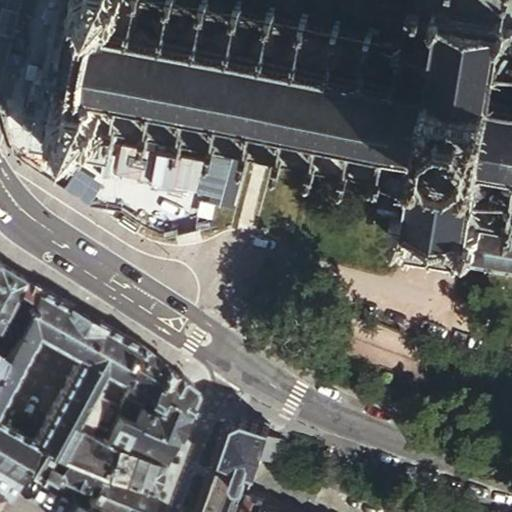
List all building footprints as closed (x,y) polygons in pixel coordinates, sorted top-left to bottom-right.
[(511,0),(409,0),(409,3),(394,0),(65,0),(64,6),(68,7),(80,30),(84,31),(78,51),(75,51),(57,69),(54,69),(52,81),(57,82),(64,96),(62,107),(51,118),(45,118),(43,129),(45,133),(57,135),(58,130),(73,123),(83,125),(95,137),(94,142),(105,144),(108,142),(111,130),(107,129),(109,126),(112,123),(117,130),(123,126),(122,124),(123,117),(143,121),(142,128),(140,129),(144,136),(150,132),(149,130),(151,123),(176,128),(175,134),(173,136),(177,142),(184,138),(182,136),(184,130),(208,134),(207,140),(206,142),(210,148),(216,145),(215,143),(217,136),(242,141),(241,147),(239,149),(243,155),(249,150),(248,149),(250,142),(265,145),(276,147),(275,154),(273,156),(278,162),(283,157),(282,155),(284,148),(309,154),(307,160),(305,162),(309,168),(316,164),(315,162),(316,155),(341,160),(339,167),(337,169),(342,175),(349,171),(347,169),(348,162),(372,167),(371,168),(375,176),(377,175),(374,188),(369,187),(367,193),(373,194),(373,196),(375,197),(375,203),(380,204),(381,197),(394,200),(393,208),(394,209),(394,215),(398,221),(403,222),(402,229),(407,230),(406,240),(401,239),(401,244),(404,245),(404,246),(405,246),(405,250),(411,251),(412,248),(416,248),(416,252),(420,253),(424,247),(416,231),(432,217),(432,215),(441,216),(450,218),(450,221),(460,238),(446,251),(447,257),(452,258),(452,255),(458,256),(457,259),(464,260),(463,262),(467,263),(468,261),(485,264),(485,266),(489,267),(490,264),(508,268),(508,270),(511,271),(511,269),(511,0)] [(0,259),(0,348),(3,350),(14,326),(0,318),(24,273),(14,267),(0,259)] [(32,278),(24,273),(0,318),(14,326),(36,280),(32,278)] [(0,492),(4,494),(18,469),(34,441),(72,461),(98,471),(100,467),(111,438),(103,435),(86,429),(105,397),(90,389),(102,368),(116,376),(133,338),(111,324),(80,306),(76,304),(36,280),(14,326),(3,350),(0,355),(0,492)] [(300,312),(277,307),(273,328),(297,333),(300,312)] [(154,353),(133,338),(116,376),(115,379),(127,385),(123,393),(137,399),(148,403),(151,396),(154,398),(159,388),(183,404),(191,386),(189,380),(154,353)] [(180,410),(183,404),(159,388),(154,398),(151,396),(148,403),(137,399),(130,415),(170,432),(180,410)] [(137,399),(123,393),(115,409),(130,415),(137,399)] [(115,409),(103,435),(111,438),(159,458),(160,454),(164,446),(170,432),(130,415),(115,409)] [(243,477),(250,478),(259,453),(266,431),(269,421),(241,413),(232,418),(225,436),(226,436),(224,443),(220,454),(236,460),(232,474),(234,477),(239,479),(243,477)] [(284,436),(266,431),(259,453),(277,458),(284,436)] [(289,434),(279,463),(320,476),(329,447),(289,434)] [(106,469),(150,486),(152,479),(155,472),(158,460),(159,458),(111,438),(100,467),(106,469)] [(34,441),(18,469),(38,479),(41,474),(57,480),(59,476),(76,484),(72,494),(73,494),(86,499),(118,511),(141,511),(145,502),(150,486),(106,469),(104,476),(97,473),(98,471),(72,461),(34,441)] [(199,511),(217,511),(228,482),(232,474),(236,460),(220,454),(215,467),(199,511)] [(100,467),(98,471),(97,473),(104,476),(106,469),(100,467)] [(18,469),(4,494),(20,503),(31,485),(39,489),(43,481),(38,479),(18,469)] [(237,511),(246,490),(228,482),(217,511),(237,511)] [(69,511),(118,511),(86,499),(84,505),(72,497),(73,494),(72,494),(49,483),(35,509),(40,511),(65,511),(66,511),(69,511)] [(237,511),(254,511),(261,496),(246,490),(237,511)] [(275,511),(278,505),(278,503),(261,496),(254,511),(275,511)]
